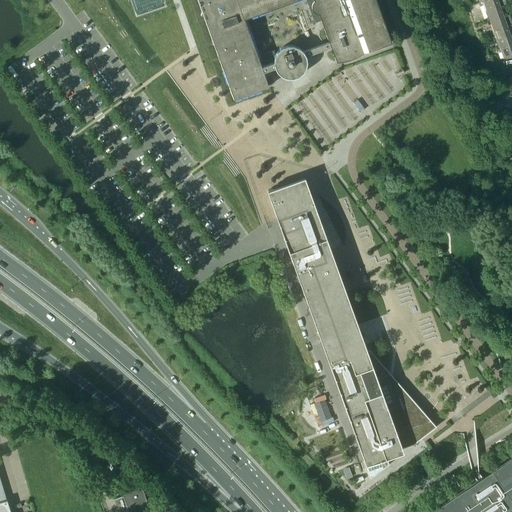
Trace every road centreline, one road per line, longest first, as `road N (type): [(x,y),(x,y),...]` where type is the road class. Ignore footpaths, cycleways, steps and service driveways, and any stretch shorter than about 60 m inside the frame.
road 1 (trunk): [(0,282),(118,377),(248,511)]
road 2 (trunk): [(205,433),(175,384),(96,291),(0,200)]
road 3 (trunk): [(0,327),(245,511)]
road 4 (trunk): [(205,433),(130,361),(0,258)]
